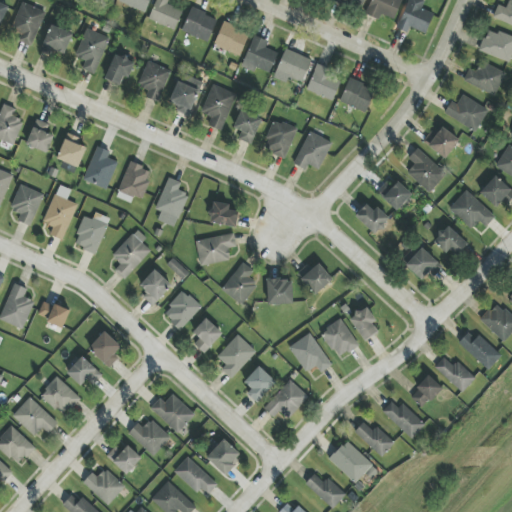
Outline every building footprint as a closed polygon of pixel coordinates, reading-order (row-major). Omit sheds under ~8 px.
[(121,0),(121,3),(146,12),(150,0),(121,0)] [(168,0),(155,0),(148,20),(175,30),(182,11),(167,5),(168,0)] [(361,10),(364,0),(335,0),(361,10)] [(401,0),(371,0),(366,15),(379,20),(380,15),(395,20),(401,0)] [(409,29),(427,34),(433,13),(422,10),(424,0),(407,0),(399,30),(408,33),(409,29)] [(511,25),(511,0),(509,0),(506,8),(498,5),(493,19),(511,25)] [(0,27),(9,7),(0,2),(0,27)] [(44,11),(20,3),(11,31),(22,34),(20,42),(34,46),(44,11)] [(182,32),(208,42),(217,18),(191,8),(182,32)] [(239,57),(250,34),(224,22),(213,45),(239,57)] [(72,32),(49,26),(42,52),(52,54),(53,52),(66,55),(72,32)] [(109,39),(89,30),(74,66),(94,75),(109,39)] [(509,62),(511,53),(511,36),(498,32),(497,34),(487,30),(479,51),(509,62)] [(241,67),(254,72),(256,68),(270,74),(278,53),(265,48),(268,42),(254,36),(241,67)] [(312,60),(285,50),(276,72),(302,83),(312,60)] [(105,80),(120,85),(123,76),(129,78),(135,62),(114,55),(105,80)] [(171,71),(148,61),(135,92),(158,102),(171,71)] [(469,69),(463,84),(496,96),(505,71),(480,62),(477,72),(469,69)] [(306,90),(333,102),(343,78),(317,66),(306,90)] [(188,116),(203,83),(182,73),(166,107),(188,116)] [(341,104),(368,112),(374,87),(347,80),(341,104)] [(208,126),(221,131),(237,95),(213,85),(201,113),(211,118),(208,126)] [(478,132),(488,109),(461,96),(457,105),(451,102),(444,116),(478,132)] [(0,110),(0,140),(15,145),(23,121),(14,119),(17,109),(2,104),(0,110)] [(241,132),(238,140),(251,145),(262,119),(241,110),(234,128),(241,132)] [(54,136),(46,133),(50,125),(36,119),(26,145),(47,153),(54,136)] [(285,159),(297,130),(275,120),(262,150),(285,159)] [(436,135),(431,131),(423,143),(445,160),(460,140),(442,127),(436,135)] [(332,143),(309,132),(294,164),(306,170),(308,165),(319,170),(332,143)] [(79,144),(81,139),(68,133),(57,159),(78,168),(87,148),(79,144)] [(511,147),(508,145),(496,166),(511,176),(511,147)] [(83,181),(107,190),(118,163),(107,158),(110,152),(97,147),(83,181)] [(415,165),(407,173),(429,193),(446,174),(417,149),(408,159),(415,165)] [(152,170),(128,163),(118,196),(142,203),(152,170)] [(0,205),(14,177),(0,169),(0,205)] [(511,200),(511,190),(495,176),(479,194),(495,208),(501,201),(507,206),(511,200)] [(155,209),(161,212),(157,221),(175,228),(188,195),(178,191),(181,183),(168,178),(155,209)] [(413,194),(397,182),(393,188),(385,182),(376,195),(400,212),(413,194)] [(44,195),(21,185),(10,209),(20,214),(17,221),(30,226),(44,195)] [(71,190),(58,185),(44,223),(53,227),(50,235),(64,240),(77,204),(67,201),(71,190)] [(485,228),(495,216),(465,191),(449,210),(471,229),(477,221),(485,228)] [(229,210),(229,205),(213,202),(210,223),(236,227),(239,212),(229,210)] [(377,207),(373,211),(366,204),(355,217),(375,235),(390,219),(377,207)] [(96,254),(110,219),(95,213),(92,220),(85,217),(73,245),(96,254)] [(468,244),(448,226),(434,240),(454,259),(468,244)] [(142,243),(146,238),(137,230),(112,256),(121,264),(114,271),(124,280),(151,251),(142,243)] [(201,267),(230,260),(228,249),(237,247),(234,233),(195,242),(201,267)] [(416,244),(401,261),(422,280),(437,264),(416,244)] [(167,265),(183,280),(189,274),(173,259),(167,265)] [(249,277),(254,271),(243,263),(221,290),(241,305),(258,284),(249,277)] [(312,270),(308,265),(297,273),(314,295),(333,281),(320,263),(312,270)] [(172,285),(155,270),(140,286),(147,293),(143,297),(152,306),(172,285)] [(293,304),(292,280),(267,280),(267,305),(293,304)] [(24,297),(28,289),(15,284),(0,317),(0,320),(22,330),(35,302),(24,297)] [(162,314),(180,331),(202,308),(184,291),(162,314)] [(63,328),(70,312),(44,301),(37,317),(63,328)] [(511,332),(511,316),(496,303),(480,321),(503,342),(511,332)] [(372,323),(376,320),(367,307),(349,319),(364,341),(378,332),(372,323)] [(193,332),(200,339),(194,345),(204,354),(223,334),(206,318),(193,332)] [(338,359),(358,346),(341,319),(321,333),(338,359)] [(458,343),(488,371),(500,358),(471,330),(458,343)] [(119,358),(114,354),(121,347),(105,332),(89,349),(109,368),(119,358)] [(317,367),(320,373),(330,367),(312,334),(290,346),(304,373),(317,367)] [(221,370),(231,379),(256,352),(238,335),(217,357),(226,366),(221,370)] [(67,373),(81,387),(97,371),(83,357),(67,373)] [(463,393),(476,378),(457,362),(453,366),(444,358),(435,368),(463,393)] [(251,390),(247,394),(258,403),(276,383),(259,367),(244,383),(251,390)] [(423,409),(442,388),(429,376),(410,397),(423,409)] [(80,398),(57,377),(40,395),(63,417),(80,398)] [(309,398),(290,381),(264,409),(274,418),(280,411),(289,419),(309,398)] [(195,415),(173,394),(164,403),(160,399),(151,409),(177,434),(195,415)] [(13,416),(35,437),(43,428),(49,434),(58,424),(30,398),(13,416)] [(382,412),(411,440),(425,425),(402,404),(398,409),(392,402),(382,412)] [(128,434),(153,457),(171,438),(151,420),(143,429),(138,424),(128,434)] [(354,432),(381,457),(394,443),(377,427),(373,431),(363,423),(354,432)] [(0,448),(19,466),(35,448),(12,427),(0,441),(0,448)] [(225,475),(242,454),(223,439),(206,460),(225,475)] [(355,484),(373,465),(347,441),(329,460),(355,484)] [(122,452),(116,447),(107,456),(127,475),(142,459),(128,446),(122,452)] [(174,474),(207,499),(218,483),(185,458),(174,474)] [(0,478),(5,482),(13,471),(0,461),(0,478)] [(83,483),(108,506),(125,487),(106,469),(98,478),(92,473),(83,483)] [(346,495),(327,478),(323,482),(314,474),(305,484),(332,509),(346,495)] [(180,511),(192,511),(196,507),(168,481),(151,500),(164,511),(177,511),(178,510),(180,511)] [(69,511),(98,511),(82,497),(78,501),(72,495),(62,506),(69,511)]
